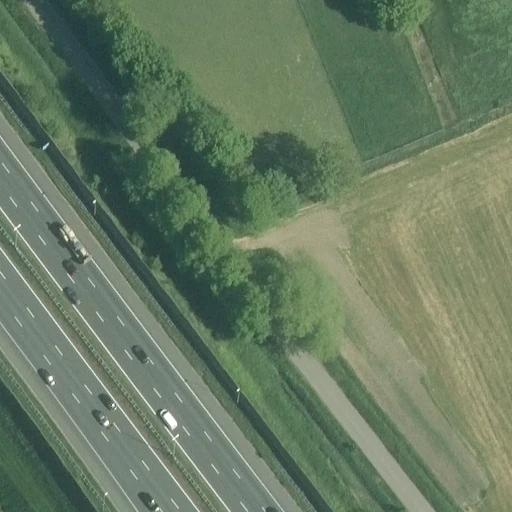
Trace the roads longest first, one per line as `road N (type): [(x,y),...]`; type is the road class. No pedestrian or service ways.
road 1 (unclassified): [(415,511),(39,0)]
road 2 (motorway): [(262,511),(0,164)]
road 3 (motorway): [(0,288),(166,511)]
